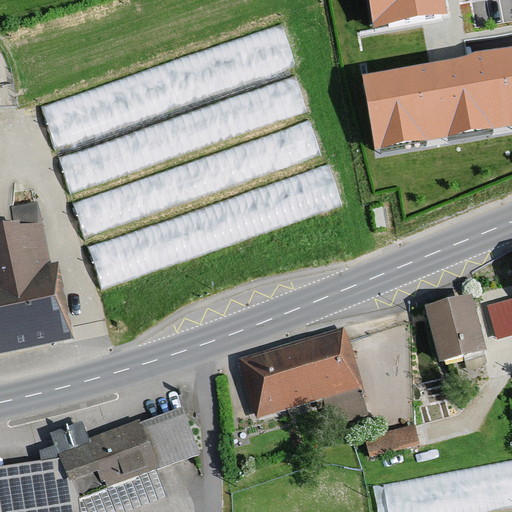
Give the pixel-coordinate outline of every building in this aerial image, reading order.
[(367,0),(374,35),(448,22),(443,0),(367,0)] [(281,23),(39,107),(55,151),(296,67),(281,23)] [(362,83),(375,156),(511,131),(511,56),(450,68),(362,83)] [(295,76),(58,157),(70,194),(307,113),(295,76)] [(321,156),(308,120),(72,203),(85,239),(321,156)] [(343,207),(328,164),(88,248),(103,290),(343,207)] [(0,358),(17,355),(74,343),(57,265),(51,266),(38,204),(11,209),(16,227),(0,230),(0,358)] [(511,293),(488,300),(497,334),(511,329),(511,293)] [(472,299),(425,311),(432,336),(440,367),(486,355),(472,299)] [(343,330),(238,362),(255,422),(361,390),(353,364),(343,330)] [(41,465),(0,470),(0,511),(80,511),(80,505),(200,458),(183,409),(141,425),(140,421),(89,441),(59,457),(41,465)] [(420,448),(415,426),(364,438),(370,460),(420,448)] [(511,459),(381,486),(386,511),(487,511),(511,507),(511,459)]
